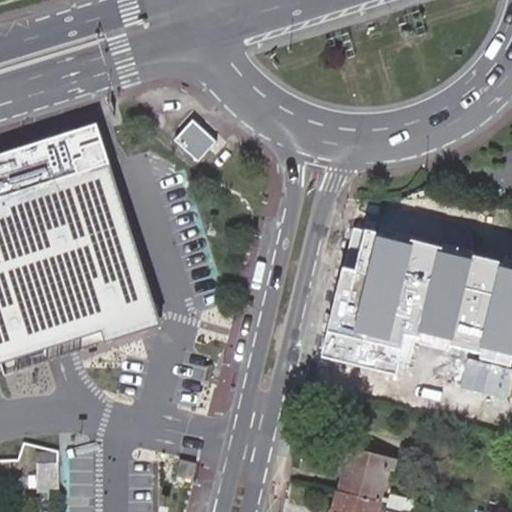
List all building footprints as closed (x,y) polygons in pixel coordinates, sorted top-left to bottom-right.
[(217,143),(192,122),(176,140),(202,161),(217,143)] [(78,359),(161,334),(101,136),(0,165),(0,370),(62,352),(75,348),(78,359)] [(511,274),(358,236),(328,357),(393,373),(397,360),(410,363),(415,343),(511,367),(511,274)] [(348,452),(338,492),(378,502),(388,462),(348,452)] [(38,497),(59,496),(59,468),(38,469),(38,497)] [(419,511),(378,502),(338,492),(333,511),(419,511)]
